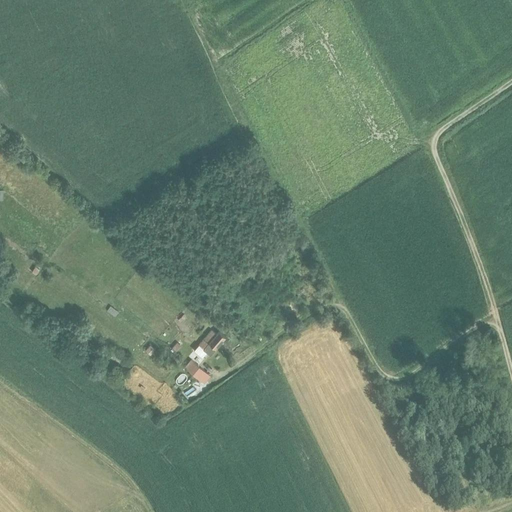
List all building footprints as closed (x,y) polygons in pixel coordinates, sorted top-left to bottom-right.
[(37,264),(34,271),(39,273),(43,267),(37,264)] [(110,305),(107,310),(115,316),(119,312),(110,305)] [(212,329),(195,349),(203,357),(207,352),(211,355),(226,337),(219,330),(217,333),(212,329)] [(177,341),(171,348),(176,352),(181,345),(177,341)] [(150,344),(145,349),(151,354),(155,349),(156,349),(150,344)] [(191,359),(185,367),(205,384),(211,376),(191,359)]
